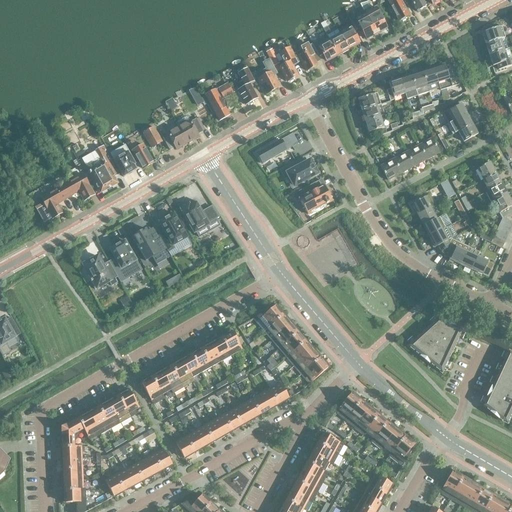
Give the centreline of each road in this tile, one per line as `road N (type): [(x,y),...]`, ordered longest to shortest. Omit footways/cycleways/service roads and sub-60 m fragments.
road 1 (residential): [(281,274),(40,412),(46,511)]
road 2 (residential): [(305,101),(402,256),(491,305)]
road 3 (tertiary): [(0,271),(202,154)]
road 4 (tertiary): [(305,101),(493,0)]
road 5 (residential): [(309,412),(129,511)]
road 6 (residential): [(202,154),(281,274)]
